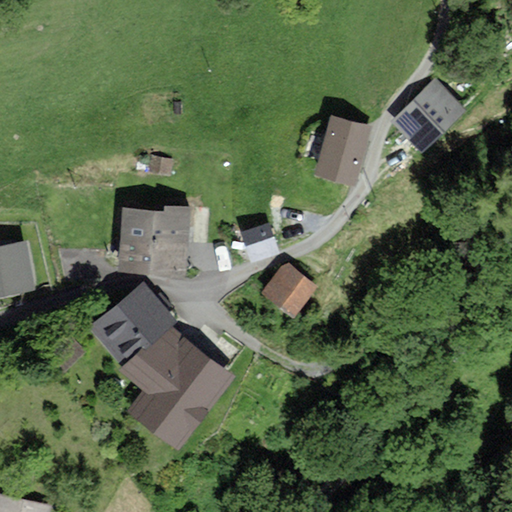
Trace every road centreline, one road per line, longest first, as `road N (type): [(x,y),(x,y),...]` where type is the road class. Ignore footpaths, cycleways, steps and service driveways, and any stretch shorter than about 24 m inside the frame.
road 1 (track): [(448,0),(442,39),(381,127),(365,184),(339,218),(312,242),(206,287)]
road 2 (track): [(511,292),(307,511)]
road 3 (residential): [(0,318),(120,285),(206,287)]
